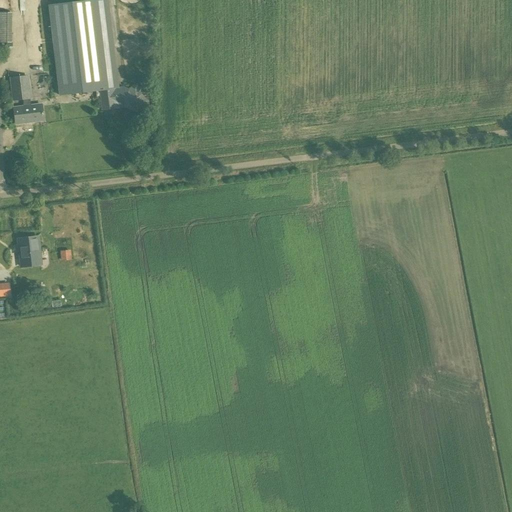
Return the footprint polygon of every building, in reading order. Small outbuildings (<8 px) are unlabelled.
[(118,88),(107,0),(100,0),(48,6),(59,96),(100,91),(102,111),(118,109),(124,108),(138,114),(149,105),(147,91),(134,85),(128,89),(123,87),(118,88)] [(0,12),(0,43),(10,43),(10,13),(0,12)] [(29,107),(28,99),(30,99),(27,77),(11,79),(14,101),(23,100),(23,108),(14,109),(15,124),(43,121),(41,105),(29,107)] [(22,266),(40,264),(37,239),(19,241),(22,266)] [(60,251),(60,261),(71,261),(71,251),(60,251)] [(9,283),(2,284),(3,297),(10,296),(9,283)]
